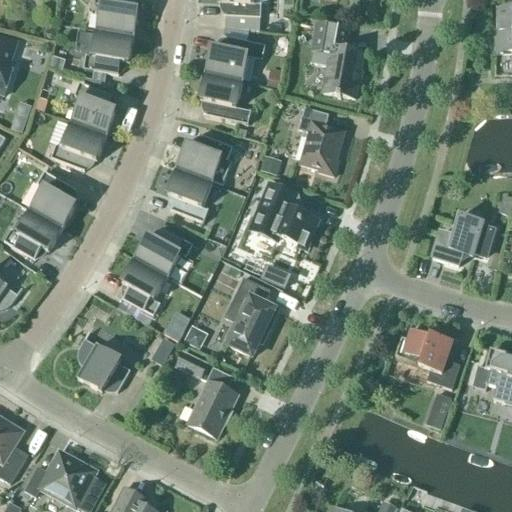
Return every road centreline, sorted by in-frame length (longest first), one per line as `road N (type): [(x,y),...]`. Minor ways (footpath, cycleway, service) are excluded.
road 1 (residential): [(0,375),(109,221),(155,94),(170,0)]
road 2 (residential): [(370,281),(414,127),(433,0)]
road 3 (residential): [(233,511),(0,378)]
road 4 (residential): [(252,511),(370,281)]
road 5 (residential): [(511,316),(370,281)]
